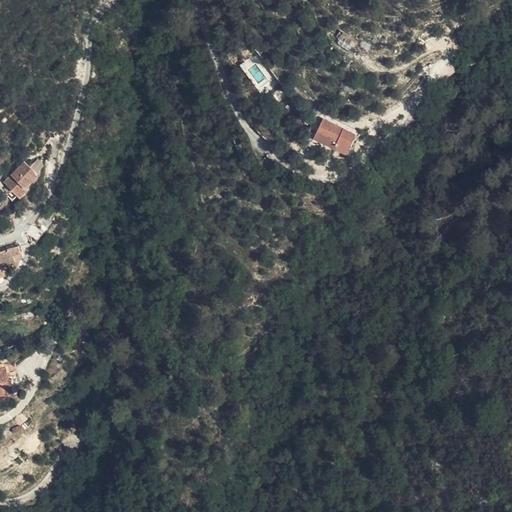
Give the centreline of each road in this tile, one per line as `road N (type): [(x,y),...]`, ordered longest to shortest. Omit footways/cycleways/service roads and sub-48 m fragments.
road 1 (track): [(364,160),(332,176),(309,173),(260,145),(230,95),(201,0)]
road 2 (track): [(114,0),(93,25),(56,180),(27,223)]
road 3 (unknown): [(82,299),(81,329),(24,403),(0,420)]
